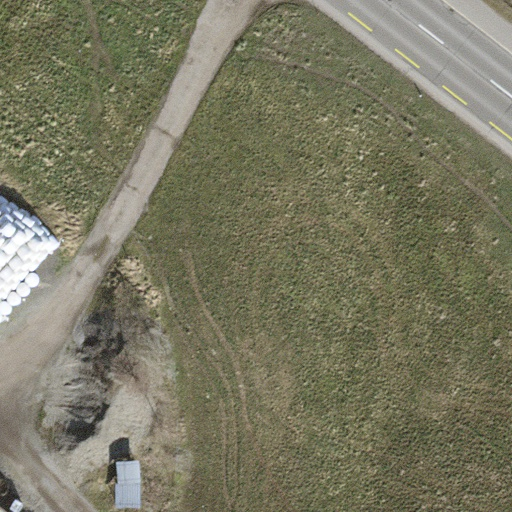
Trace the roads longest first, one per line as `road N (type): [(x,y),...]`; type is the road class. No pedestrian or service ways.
road 1 (track): [(0,388),(147,175),(233,0)]
road 2 (primary): [(381,0),(511,99)]
